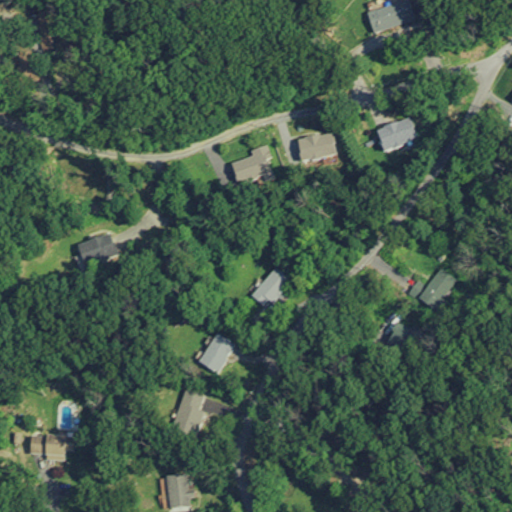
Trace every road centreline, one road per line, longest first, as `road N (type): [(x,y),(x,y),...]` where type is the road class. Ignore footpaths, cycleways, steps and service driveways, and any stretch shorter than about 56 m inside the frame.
road 1 (residential): [(491,59),(362,104),(246,123),(159,157),(69,144),(0,113)]
road 2 (residential): [(242,511),(254,393),(430,175)]
road 3 (residential): [(511,38),(491,59),(473,109),(430,175)]
road 4 (residential): [(362,104),(354,72),(267,0)]
